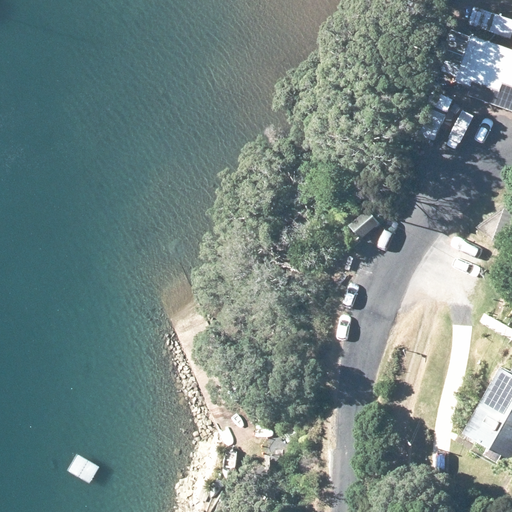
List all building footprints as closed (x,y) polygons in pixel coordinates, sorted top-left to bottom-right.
[(471,24),(511,37),(511,18),(477,8),(471,24)] [(511,44),(479,32),(479,35),(460,28),(444,73),(476,84),(473,94),(497,104),(500,97),(511,101),(511,44)] [(433,143),(446,112),(428,105),(416,136),(433,143)] [(511,209),(507,208),(496,240),(511,245),(511,209)] [(366,241),(384,223),(371,209),(353,226),(366,241)] [(511,368),(504,364),(465,432),(511,459),(511,368)] [(290,490),(291,456),(272,455),(271,490),(290,490)]
